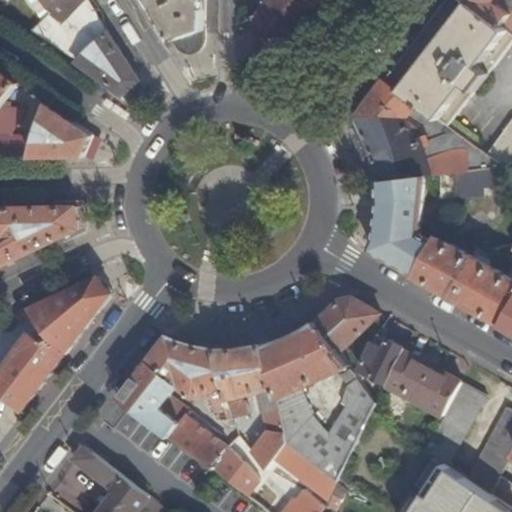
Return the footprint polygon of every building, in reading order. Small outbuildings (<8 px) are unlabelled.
[(33,0),(46,20),(53,14),(44,0),(33,0)] [(77,60),(122,93),(125,96),(142,79),(140,76),(111,33),(98,44),(81,26),(97,10),(91,0),(88,0),(63,26),(53,14),(46,20),(34,31),(77,60)] [(44,0),(53,14),(63,26),(88,0),(44,0)] [(207,44),(206,0),(150,0),(182,51),(184,54),(187,56),(190,57),(192,58),(194,58),(196,58),(199,57),(202,54),(205,52),(206,49),(207,44)] [(258,0),(258,16),(270,0),(258,0)] [(280,55),(319,5),(312,0),(270,0),(258,16),(258,51),(280,55)] [(449,0),(418,40),(480,88),(511,47),(511,30),(472,0),(449,0)] [(511,1),(506,8),(501,4),(500,0),(472,0),(511,30),(511,1)] [(452,125),(480,88),(418,40),(389,78),(422,103),(452,125)] [(17,85),(0,72),(0,108),(1,107),(4,103),(17,85)] [(458,172),(472,171),(470,148),(455,150),(430,159),(427,149),(441,143),(435,129),(422,135),(425,144),(420,145),(410,118),(422,103),(389,78),(360,116),(371,140),(374,148),(377,156),(380,168),(382,177),(382,181),(431,175),(444,174),(458,172)] [(93,138),(46,105),(36,139),(10,135),(13,129),(24,109),(9,108),(1,107),(0,108),(0,158),(84,158),(93,138)] [(511,169),(507,166),(472,171),(458,172),(458,197),(488,196),(488,187),(504,186),(511,187),(511,169)] [(458,197),(458,172),(444,174),(444,198),(458,197)] [(431,175),(382,181),(383,185),(383,193),(383,196),(383,201),(379,237),(378,241),(374,250),(418,275),(438,240),(424,233),(426,221),(431,221),(432,206),(427,205),(431,175)] [(0,269),(83,230),(79,208),(0,209),(0,269)] [(438,240),(418,275),(505,324),(511,312),(511,277),(490,265),(495,257),(475,246),(471,254),(440,237),(438,240)] [(0,374),(0,396),(23,413),(113,296),(99,278),(8,321),(11,329),(36,317),(45,332),(35,340),(30,336),(0,374)] [(324,318),(319,322),(351,366),(354,370),(357,373),(362,369),(347,348),(384,313),(357,298),(343,300),(339,304),(335,308),(329,313),(324,318)] [(291,442),(341,482),(343,478),(374,416),(380,405),(363,382),(357,373),(354,370),(344,377),(351,387),(345,398),(350,401),(335,432),(316,417),(303,389),(351,366),(319,322),(313,325),(308,329),(302,332),(295,336),(290,338),(283,341),(276,343),(268,346),(291,441),(291,442)] [(172,337),(125,399),(215,468),(221,460),(223,462),(217,469),(251,494),(263,479),(252,465),(241,479),(231,472),(242,457),(230,446),(190,415),(183,422),(165,408),(182,386),(198,397),(205,388),(211,387),(217,411),(235,408),(220,350),(210,348),(202,347),(197,346),(188,342),(179,339),(172,337)] [(374,343),(362,369),(357,373),(363,382),(368,373),(391,384),(409,349),(393,340),(387,349),(375,343),(374,343)] [(227,350),(220,350),(235,408),(237,418),(252,415),(249,402),(243,397),(265,391),(265,400),(272,431),(256,452),(270,469),(279,458),(291,442),(291,441),(268,346),(262,347),(257,348),(250,349),(241,350),(232,350),(227,350)] [(466,381),(409,349),(391,384),(447,415),(466,382),(466,381)] [(447,415),(427,450),(450,465),(489,395),(466,382),(447,415)] [(483,486),(511,440),(511,407),(511,408),(471,478),(483,486)] [(511,511),(511,504),(495,494),(483,486),(471,478),(450,465),(427,450),(374,416),(343,478),(351,483),(395,511),(511,511)] [(511,440),(483,486),(495,494),(505,475),(511,461),(511,440)] [(331,499),(341,482),(291,442),(279,458),(331,499)] [(119,486),(98,511),(141,511),(147,505),(155,511),(173,511),(153,496),(149,501),(123,481),(127,476),(88,446),(77,461),(103,480),(105,476),(119,486)] [(252,465),(242,457),(231,472),(241,479),(252,465)] [(495,494),(511,504),(511,479),(505,475),(495,494)] [(149,501),(153,496),(127,476),(123,481),(149,501)] [(341,482),(329,507),(339,511),(351,483),(343,478),(341,482)] [(326,511),(329,507),(308,490),(301,500),(298,499),(288,511),(326,511)]
